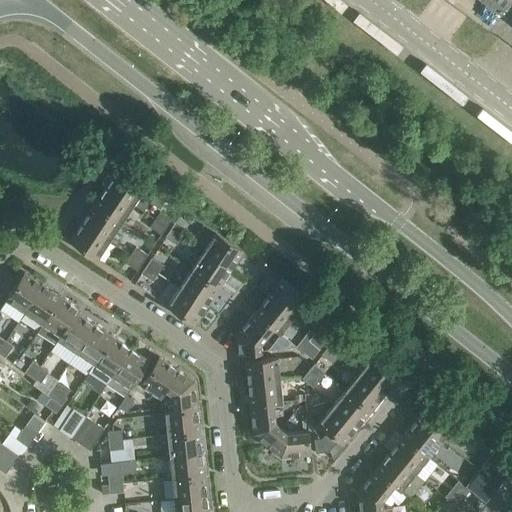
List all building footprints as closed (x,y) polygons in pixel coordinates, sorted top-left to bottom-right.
[(482,0),(501,14),(511,0),(482,0)] [(119,167),(107,186),(134,204),(146,185),(119,167)] [(107,186),(95,204),(122,222),(134,204),(107,186)] [(95,204),(83,222),(110,240),(122,222),(95,204)] [(160,210),(155,218),(167,226),(172,218),(160,210)] [(155,218),(150,226),(162,234),(167,226),(155,218)] [(176,221),(171,229),(182,236),(188,228),(176,221)] [(110,240),(83,222),(70,241),(97,259),(110,240)] [(171,229),(166,236),(177,244),(182,236),(171,229)] [(216,232),(204,251),(231,269),(243,250),(216,232)] [(136,246),(131,254),(143,262),(148,254),(136,246)] [(204,251),(192,269),(219,287),(231,269),(204,251)] [(131,254),(126,262),(138,270),(143,262),(131,254)] [(152,257),(147,265),(158,272),(164,264),(152,257)] [(147,265),(142,272),(153,280),(158,272),(147,265)] [(192,269),(180,287),(207,305),(219,287),(192,269)] [(6,299),(25,311),(43,284),(25,272),(6,299)] [(283,277),(269,295),(294,315),(309,298),(283,277)] [(25,311),(43,323),(61,296),(43,284),(25,311)] [(207,305),(180,287),(167,305),(195,323),(207,305)] [(269,295),(256,312),(273,326),(273,327),(280,333),(294,315),(269,295)] [(43,323),(38,331),(55,343),(58,338),(60,334),(61,335),(77,312),(78,312),(80,308),(61,296),(43,323)] [(58,338),(77,351),(95,324),(78,312),(77,312),(61,335),(60,334),(58,338)] [(273,326),(256,312),(237,334),(239,353),(261,351),(260,343),(273,327),(273,326)] [(321,325),(315,332),(326,341),(332,334),(339,325),(329,316),(321,325)] [(77,351),(95,363),(113,336),(95,324),(77,351)] [(326,341),(315,332),(309,339),(320,348),(326,341)] [(89,371),(107,383),(131,348),(113,336),(95,363),(89,371)] [(334,339),(328,346),(339,355),(345,347),(334,339)] [(0,347),(0,352),(5,357),(13,345),(6,340),(0,347)] [(339,355),(328,346),(322,353),(333,362),(339,355)] [(131,348),(107,383),(126,395),(131,387),(149,360),(131,348)] [(374,355),(360,372),(385,393),(399,375),(374,355)] [(161,396),(167,387),(166,386),(178,369),(159,356),(141,383),(161,396)] [(246,360),(248,383),(281,379),(279,357),(246,360)] [(25,371),(32,377),(41,365),(33,360),(25,371)] [(315,363),(309,370),(320,379),(326,372),(315,363)] [(32,377),(40,382),(48,371),(41,365),(32,377)] [(173,390),(175,410),(175,411),(198,409),(195,380),(178,369),(166,386),(167,387),(173,390)] [(320,379),(309,370),(303,377),(314,386),(320,379)] [(360,372),(346,389),(371,409),(385,393),(360,372)] [(248,383),(250,404),(273,402),(273,403),(283,402),(281,379),(248,383)] [(58,380),(48,394),(51,396),(62,405),(68,397),(66,396),(71,389),(58,380)] [(346,389),(332,405),(358,426),(371,409),(346,389)] [(119,406),(127,411),(135,400),(127,395),(119,406)] [(62,405),(51,396),(45,404),(56,412),(62,405)] [(431,401),(417,419),(442,439),(456,422),(431,401)] [(253,433),(267,445),(281,427),(275,423),(273,403),(273,402),(250,404),(253,433)] [(358,426),(332,405),(318,423),(328,431),(322,438),(314,438),(316,452),(329,451),(338,440),(343,444),(358,426)] [(60,428),(72,436),(86,415),(78,410),(74,407),(60,428)] [(165,411),(168,434),(200,430),(198,409),(175,411),(175,410),(165,411)] [(86,415),(72,436),(90,448),(104,427),(86,415)] [(417,419),(403,435),(429,456),(442,439),(417,419)] [(28,422),(22,430),(33,438),(39,430),(28,422)] [(281,427),(267,445),(281,456),(311,453),(309,430),(287,432),(281,427)] [(108,431),(109,440),(123,438),(122,429),(108,431)] [(33,438),(22,430),(16,437),(28,445),(33,438)] [(168,434),(170,455),(202,452),(200,430),(168,434)] [(403,435),(390,452),(415,473),(429,456),(403,435)] [(123,438),(109,440),(110,449),(124,448),(123,438)] [(8,446),(0,457),(0,468),(6,473),(20,455),(8,446)] [(486,462),(480,469),(481,470),(488,476),(499,485),(505,478),(511,468),(511,464),(495,451),(486,462)] [(170,455),(172,477),(205,473),(202,452),(170,455)] [(390,452),(376,469),(394,483),(394,484),(401,490),(402,489),(412,496),(424,480),(415,473),(390,452)] [(111,461),(101,462),(103,474),(108,474),(122,473),(137,471),(136,459),(111,461)] [(358,492),(360,509),(382,507),(382,506),(381,500),(394,484),(394,483),(376,469),(358,492)] [(479,469),(466,485),(486,502),(493,492),(499,485),(488,476),(481,470),(480,469),(479,469)] [(108,474),(109,483),(123,482),(122,473),(108,474)] [(172,477),(174,498),(207,495),(205,473),(172,477)] [(109,483),(110,493),(124,491),(123,482),(109,483)] [(208,511),(207,495),(174,498),(175,511),(208,511)] [(435,511),(464,511),(461,510),(452,502),(447,498),(435,511)] [(467,502),(461,510),(464,511),(477,511),(478,511),(467,502)]
